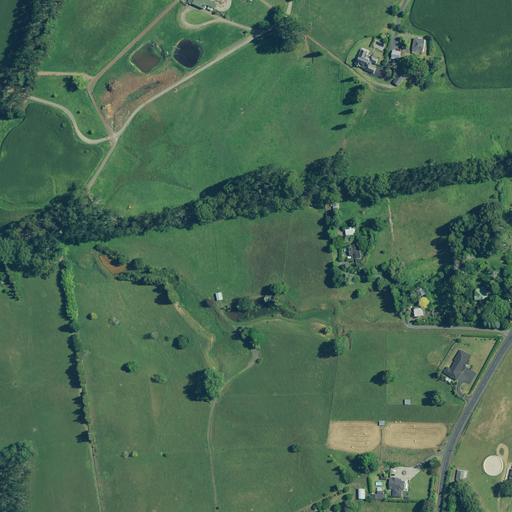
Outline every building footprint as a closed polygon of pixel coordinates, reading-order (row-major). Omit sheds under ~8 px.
[(208,0),(193,0),(192,3),(204,9),(206,4),(214,8),(216,4),(208,0)] [(425,39),(422,39),(422,38),(418,37),(418,38),(414,38),(412,53),(419,54),(419,52),(423,53),(425,39)] [(376,39),(372,46),(383,51),(386,44),(376,39)] [(307,55),(302,43),(292,47),(297,59),(307,55)] [(362,48),(357,58),(354,63),(356,64),(356,65),(374,74),(377,68),(371,65),(372,63),(375,65),(379,57),(373,54),(372,56),(371,55),(370,58),(366,57),(369,52),(368,52),(362,48)] [(401,51),(393,50),(391,58),(399,60),(401,51)] [(399,86),(405,77),(400,73),(393,82),(399,86)] [(331,206),(332,206),(333,209),(339,209),(338,199),(332,200),(330,200),(331,206)] [(352,227),(352,228),(351,229),(351,227),(347,228),(347,229),(345,230),(346,235),(355,234),(354,228),(353,226),(352,227)] [(353,244),(353,245),(350,246),(351,247),(349,248),(350,255),(352,255),(353,259),(356,259),(357,264),(362,263),(359,243),(353,244)] [(416,290),(419,297),(426,294),(424,287),(416,290)] [(474,289),(475,299),(475,301),(480,300),(480,304),(489,304),(488,298),(487,298),(486,288),(474,289)] [(424,306),(413,307),(415,317),(425,315),(424,306)] [(450,368),(447,366),(444,372),(457,380),(463,371),(461,370),(464,366),(466,367),(467,364),(465,362),(470,355),(461,349),(454,360),(455,360),(450,368)] [(457,471),(456,480),(457,480),(456,486),(464,487),(466,472),(457,471)] [(408,487),(407,487),(407,480),(397,479),(397,480),(392,480),(391,488),(393,488),(392,496),(402,497),(402,491),(408,491),(408,487)] [(377,491),(377,494),(375,494),(375,499),(386,500),(386,494),(383,494),(384,491),(377,491)]
